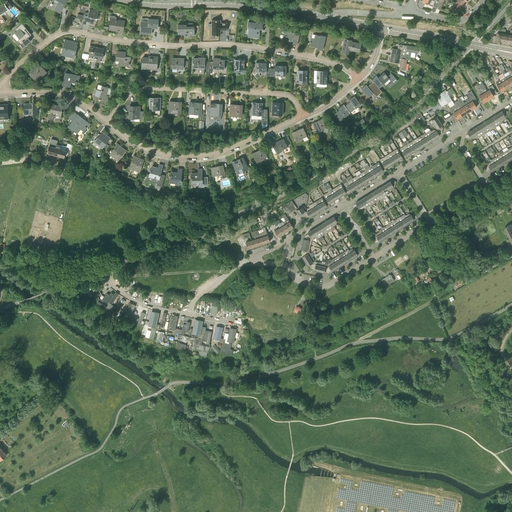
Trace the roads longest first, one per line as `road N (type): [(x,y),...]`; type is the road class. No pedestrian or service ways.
road 1 (residential): [(355,80),(321,58),(272,47),(67,31),(10,77),(5,93)]
road 2 (unclassified): [(243,261),(64,166),(0,163)]
road 3 (residential): [(107,122),(140,88),(281,92),(304,115)]
road 4 (residential): [(304,115),(203,157),(148,150),(107,122)]
road 5 (tertiary): [(328,19),(237,3),(128,0)]
road 6 (track): [(359,342),(511,255)]
road 7 (residential): [(283,262),(301,282),(329,284),(429,220)]
road 8 (residential): [(398,170),(287,240)]
